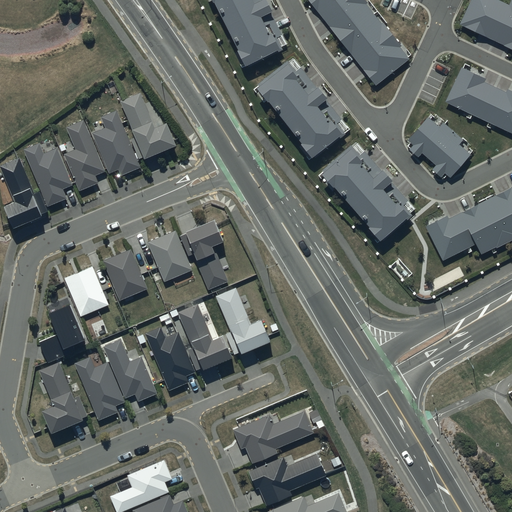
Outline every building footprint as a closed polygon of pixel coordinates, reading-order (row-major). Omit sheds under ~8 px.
[(203,0),(237,67),(280,46),(257,0),(203,0)] [(299,0),(367,88),(403,61),(356,0),(299,0)] [(511,58),(511,7),(499,1),(495,8),(478,0),(469,0),(454,31),(511,58)] [(419,37),(424,29),(420,27),(420,25),(413,21),(408,31),(419,37)] [(252,103),(307,167),(344,135),(289,71),(252,103)] [(511,96),(460,72),(444,107),(511,138),(511,96)] [(140,93),(120,102),(145,159),(150,157),(162,152),(176,146),(174,141),(166,124),(156,129),(140,93)] [(141,167),(117,109),(99,116),(104,128),(93,133),(108,168),(110,173),(115,171),(119,169),(122,175),(127,173),(141,167)] [(401,145),(442,179),(467,150),(426,116),(401,145)] [(104,170),(83,121),(66,128),(75,150),(64,155),(75,182),(79,192),(95,186),(98,184),(95,176),(100,174),(105,172),(104,170)] [(71,184),(56,149),(45,154),(40,142),(23,149),(48,206),(63,200),(66,198),(62,190),(67,188),(72,185),(71,184)] [(320,184),(375,248),(412,217),(357,153),(320,184)] [(18,160),(1,167),(16,203),(4,208),(13,230),(38,220),(43,218),(41,215),(47,212),(45,208),(39,194),(33,196),(18,160)] [(426,227),(443,261),(476,244),(482,255),(496,248),(497,249),(511,241),(511,187),(449,219),(447,217),(426,227)] [(193,232),(181,237),(190,259),(196,257),(209,290),(227,283),(213,250),(225,245),(219,228),(217,223),(193,232)] [(164,236),(148,243),(159,268),(165,283),(192,272),(175,232),(164,236)] [(117,256),(104,262),(120,301),(148,289),(142,275),(131,250),(117,256)] [(78,275),(65,281),(81,317),(109,305),(102,291),(93,269),(78,275)] [(218,296),(216,297),(230,332),(226,334),(235,354),(240,352),(242,357),(247,355),(271,345),(261,321),(251,326),(236,289),(218,296)] [(198,304),(178,313),(194,348),(188,351),(197,371),(202,369),(203,373),(210,370),(232,360),(222,337),(214,340),(198,304)] [(69,307),(50,315),(56,330),(59,335),(65,351),(85,342),(69,307)] [(160,328),(145,334),(165,381),(169,391),(189,383),(186,377),(190,375),(196,373),(178,332),(177,332),(165,338),(160,328)] [(65,351),(59,335),(38,344),(42,352),(47,363),(56,360),(67,355),(65,351)] [(120,340),(103,347),(125,399),(131,397),(135,395),(138,402),(157,394),(153,386),(142,358),(130,363),(120,340)] [(90,357),(74,364),(95,413),(98,421),(119,413),(116,407),(120,405),(125,403),(107,363),(95,368),(90,357)] [(59,363),(38,371),(53,407),(41,412),(48,428),(51,436),(78,425),(83,422),(81,419),(87,417),(78,397),(74,398),(59,363)] [(274,423),(270,414),(232,430),(241,450),(246,449),(248,455),(253,466),(280,454),(278,451),(317,434),(306,409),(274,423)] [(283,457),(249,471),(257,491),(260,489),(263,495),(267,507),(291,497),(289,491),(326,476),(318,454),(287,467),(283,457)] [(157,465),(128,477),(133,488),(111,498),(116,511),(126,511),(169,494),(166,486),(165,483),(171,480),(164,462),(157,465)] [(303,498),(268,511),(346,511),(339,495),(307,508),(303,498)] [(169,499),(136,511),(187,511),(184,502),(174,506),(171,500),(171,498),(169,499)]
